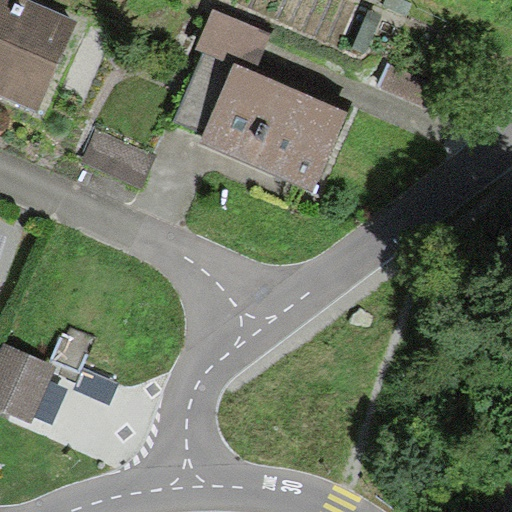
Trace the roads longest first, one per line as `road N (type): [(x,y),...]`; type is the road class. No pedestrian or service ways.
road 1 (residential): [(0,171),(206,270),(266,325)]
road 2 (residential): [(266,325),(511,136)]
road 3 (residential): [(187,486),(191,401),(201,379),(266,325)]
road 4 (tertiary): [(334,511),(271,490),(187,486)]
